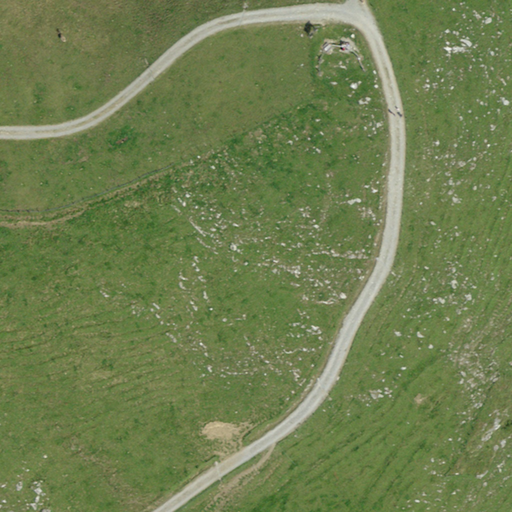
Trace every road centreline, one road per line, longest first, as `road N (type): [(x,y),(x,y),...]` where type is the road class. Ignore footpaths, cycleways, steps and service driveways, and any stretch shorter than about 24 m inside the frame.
road 1 (track): [(180,511),(333,395),(401,254),(399,92),(369,23)]
road 2 (track): [(369,23),(276,20),(213,29),(76,131),(22,136)]
